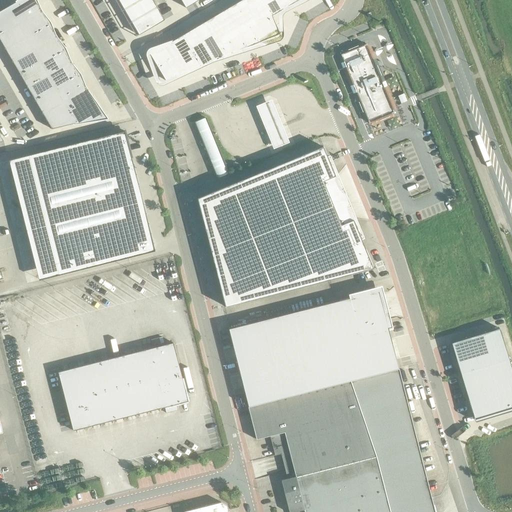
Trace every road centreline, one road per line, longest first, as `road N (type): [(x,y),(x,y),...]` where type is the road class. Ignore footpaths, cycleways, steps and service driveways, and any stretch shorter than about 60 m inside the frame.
road 1 (unclassified): [(316,59),(396,254),(475,511)]
road 2 (unclassified): [(149,124),(241,470)]
road 3 (primary): [(425,0),(511,225)]
road 4 (primary): [(511,189),(439,0)]
road 5 (unclassified): [(149,124),(316,59)]
road 6 (unclassified): [(81,511),(241,470)]
road 7 (unclassified): [(76,0),(149,124)]
